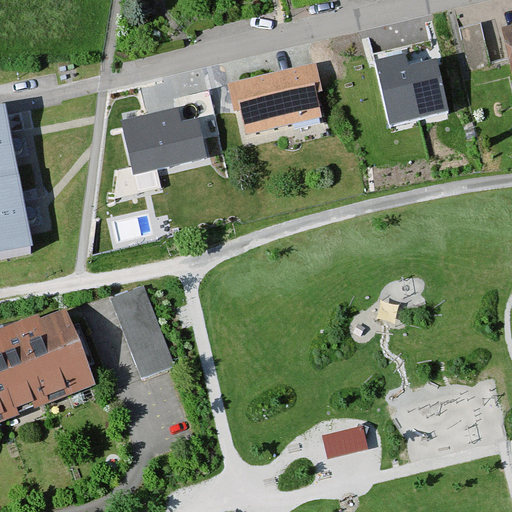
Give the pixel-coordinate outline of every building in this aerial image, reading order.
[(482,24),(461,28),(468,64),(489,60),(482,24)] [(511,33),(498,37),(510,87),(511,86),(511,33)] [(404,64),(376,70),(391,128),(447,116),(436,70),(407,76),(404,64)] [(310,72),(223,92),(230,122),(238,120),(243,139),(316,122),(310,99),(316,98),(310,72)] [(177,118),(124,130),(134,177),(204,162),(196,129),(180,132),(177,118)] [(0,259),(27,254),(0,129),(0,259)] [(176,369),(144,289),(108,304),(141,383),(176,369)] [(0,425),(88,391),(59,316),(35,325),(33,320),(0,332),(0,425)] [(365,438),(369,427),(358,423),(357,427),(349,446),(360,451),(365,438)] [(368,451),(365,438),(360,451),(349,446),(357,427),(322,435),(329,459),(368,451)]
